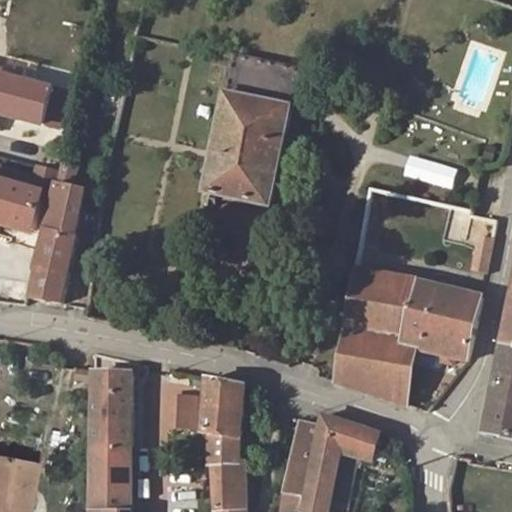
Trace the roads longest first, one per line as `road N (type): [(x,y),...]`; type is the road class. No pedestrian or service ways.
road 1 (unclassified): [(0,323),(242,366),(436,439)]
road 2 (unclassified): [(436,439),(481,366),(511,182)]
